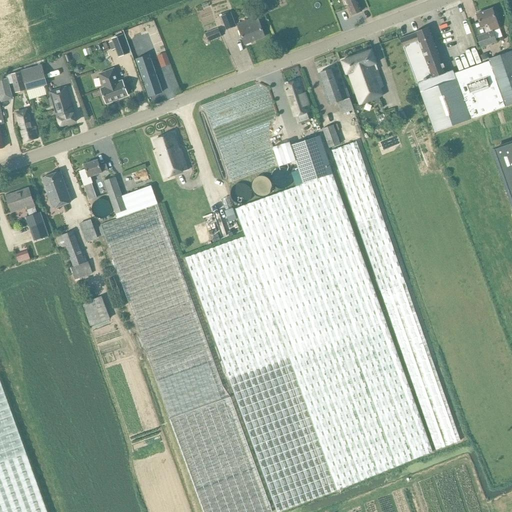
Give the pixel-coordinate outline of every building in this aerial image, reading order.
[(345,0),(351,15),(362,11),(357,0),(345,0)] [(477,37),(481,48),(497,42),(493,31),(499,28),(492,9),(476,14),(479,22),(471,25),(476,38),(477,37)] [(236,26),(231,13),(221,17),(226,30),(236,26)] [(258,17),(237,25),(244,45),(265,37),(258,17)] [(145,24),(148,32),(154,29),(156,35),(154,36),(155,40),(160,38),(154,20),(145,24)] [(400,39),(417,83),(446,72),(429,27),(400,39)] [(208,42),(221,37),(218,29),(205,34),(208,42)] [(115,49),(119,58),(131,53),(123,34),(111,39),(112,42),(108,43),(112,51),(115,49)] [(356,96),(360,104),(374,99),(379,97),(383,96),(380,87),(383,86),(375,64),(376,63),(371,50),(341,61),(345,75),(348,74),(356,96)] [(137,59),(149,97),(162,92),(149,55),(145,57),(143,51),(135,54),(137,59)] [(492,67),(456,80),(458,84),(471,120),(506,107),(511,104),(511,52),(511,51),(489,60),(492,67)] [(170,65),(166,53),(157,56),(162,69),(170,65)] [(41,63),(21,69),(27,90),(47,85),(41,63)] [(337,102),(341,114),(354,110),(346,88),(341,90),(333,68),(318,74),(329,105),(337,102)] [(100,90),(106,104),(128,96),(122,81),(118,83),(112,70),(99,75),(104,88),(100,90)] [(13,99),(8,78),(0,80),(0,96),(2,102),(13,99)] [(456,80),(421,92),(435,132),(471,120),(458,84),(456,80)] [(285,86),(295,116),(310,111),(308,105),(308,104),(305,93),(302,94),(298,81),(285,86)] [(57,118),(60,127),(76,122),(74,112),(66,87),(49,92),(57,118)] [(21,130),(24,142),(38,138),(34,122),(31,122),(28,109),(15,113),(18,126),(20,131),(21,130)] [(340,144),(333,125),(322,129),(329,148),(340,144)] [(156,153),(165,178),(175,174),(173,168),(185,163),(180,150),(179,150),(173,134),(154,140),(158,152),(156,153)] [(185,258),(276,511),(277,511),(337,491),(433,452),(333,174),(320,135),(290,146),(303,183),(301,184),(302,185),(235,209),(245,236),(185,258)] [(436,450),(460,441),(356,141),(332,150),(436,450)] [(511,143),(494,149),(511,199),(511,143)] [(86,170),(79,172),(85,186),(92,183),(90,177),(102,172),(108,170),(106,164),(100,167),(98,160),(84,165),(86,170)] [(296,176),(295,173),(295,171),(293,169),(291,168),(290,167),(286,166),(282,167),(280,170),(278,173),(277,176),(278,180),(280,183),(282,184),(283,185),(287,185),(290,185),(293,183),(295,180),(296,176)] [(71,202),(60,171),(42,178),(53,209),(71,202)] [(274,183),(274,181),(274,179),(272,176),(268,174),(265,173),(261,174),(259,176),(257,178),(256,180),(256,183),(256,186),(258,189),(261,191),(265,192),(268,192),(271,190),(274,187),(274,183)] [(117,219),(100,225),(170,420),(201,511),(271,511),(232,399),(222,385),(158,204),(151,185),(122,195),(115,177),(104,181),(115,214),(117,219)] [(253,190),(252,187),(250,183),(248,182),(246,181),(244,181),(240,181),(239,182),(237,183),(236,184),(235,186),(234,189),(234,192),(235,193),(237,196),(239,198),(243,199),(247,199),(250,197),(252,194),(253,190)] [(29,188),(6,196),(11,212),(26,207),(29,216),(26,217),(34,241),(46,237),(49,236),(41,212),(37,214),(29,188)] [(229,221),(237,218),(233,207),(225,210),(229,221)] [(98,238),(91,220),(79,224),(86,243),(98,238)] [(70,268),(75,280),(93,274),(88,261),(85,262),(74,231),(62,235),(73,267),(70,268)] [(19,263),(30,260),(27,249),(16,252),(19,263)] [(110,319),(102,297),(82,304),(90,327),(110,319)] [(0,511),(45,511),(0,384),(0,511)]
